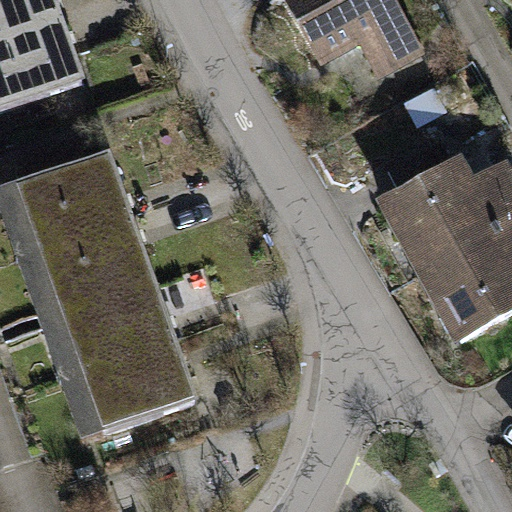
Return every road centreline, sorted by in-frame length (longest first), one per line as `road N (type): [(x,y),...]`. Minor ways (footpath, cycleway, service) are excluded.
road 1 (residential): [(191,0),(365,317)]
road 2 (residential): [(365,317),(446,428),(491,511)]
road 3 (residential): [(365,317),(350,393),(300,511)]
